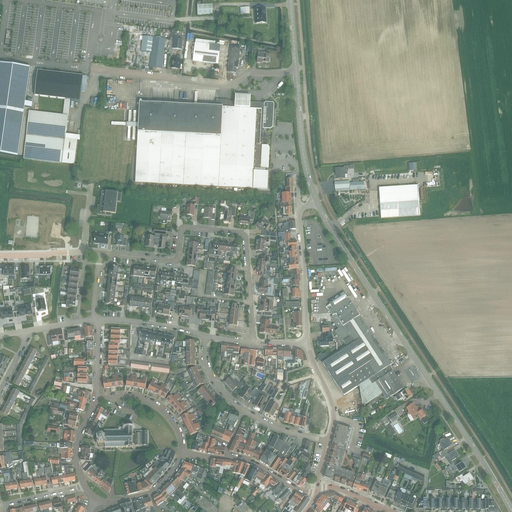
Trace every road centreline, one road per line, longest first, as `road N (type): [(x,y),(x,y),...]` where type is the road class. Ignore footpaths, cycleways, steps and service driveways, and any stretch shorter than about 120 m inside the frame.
road 1 (secondary): [(511,511),(317,202)]
road 2 (residential): [(252,343),(244,233),(187,227),(172,261),(100,253)]
road 3 (unclassified): [(296,71),(250,72),(231,85),(95,69)]
road 4 (residential): [(307,343),(301,207)]
road 5 (secondary): [(317,202),(296,71)]
